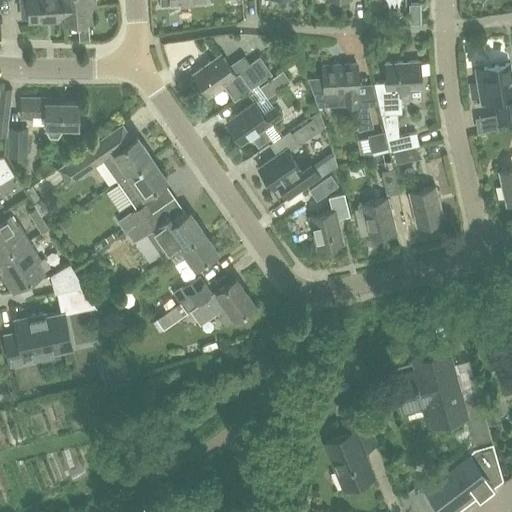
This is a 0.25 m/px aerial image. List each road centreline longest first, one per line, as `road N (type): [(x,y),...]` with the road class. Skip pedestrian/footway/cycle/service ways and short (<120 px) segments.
road 1 (residential): [(484,256),(324,294),(296,288),(155,92),(142,62)]
road 2 (residential): [(484,256),(448,94),(444,0)]
road 3 (residential): [(142,62),(0,68)]
